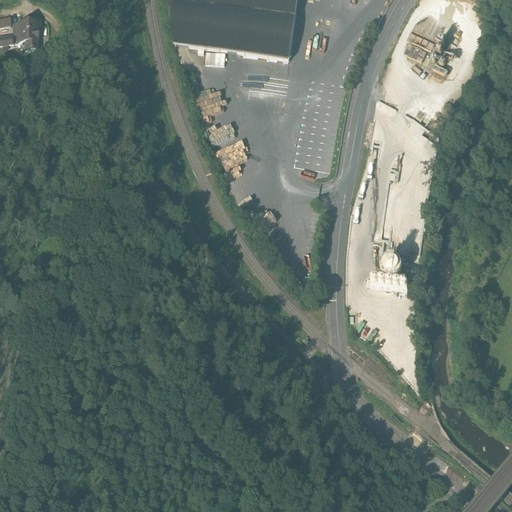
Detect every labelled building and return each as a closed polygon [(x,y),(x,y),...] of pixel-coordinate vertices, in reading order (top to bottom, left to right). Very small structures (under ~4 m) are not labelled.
[(166,0),(175,45),(289,62),(298,0),(166,0)] [(11,14),(0,14),(0,22),(12,22),(11,14)] [(37,21),(14,21),(14,27),(18,27),(18,40),(25,40),(26,49),(38,48),(37,39),(39,39),(38,29),(37,29),(37,21)] [(12,32),(0,32),(0,40),(12,40),(12,32)] [(414,119),(426,128),(434,118),(422,109),(414,119)] [(308,342),(307,343),(303,339),(299,343),(306,350),(307,349),(309,349),(310,350),(312,349),(313,348),(314,347),(314,346),(314,344),(313,342),(311,341),(310,341),(308,342)]
